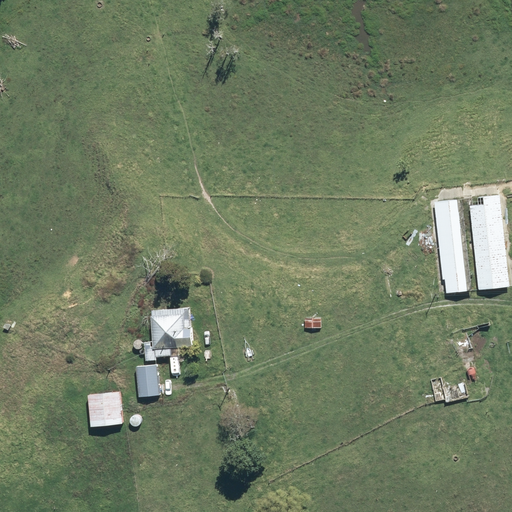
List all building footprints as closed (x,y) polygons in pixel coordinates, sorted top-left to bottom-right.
[(472,290),(461,198),(436,201),(445,279),(449,278),(451,292),(472,290)] [(504,198),(473,201),(481,288),(511,285),(504,198)] [(193,307),(155,309),(157,345),(146,345),(147,361),(161,361),(161,356),(182,355),(182,346),(195,346),(196,346),(196,345),(197,345),(198,345),(199,344),(200,343),(201,342),(201,341),(202,340),(202,339),(202,338),(202,337),(202,336),(202,335),(201,334),(201,333),(200,332),(199,331),(198,331),(198,330),(197,330),(196,330),(195,329),(194,329),(193,307)] [(161,364),(139,366),(141,396),(163,395),(161,364)] [(125,390),(92,393),(95,424),(127,422),(125,390)]
